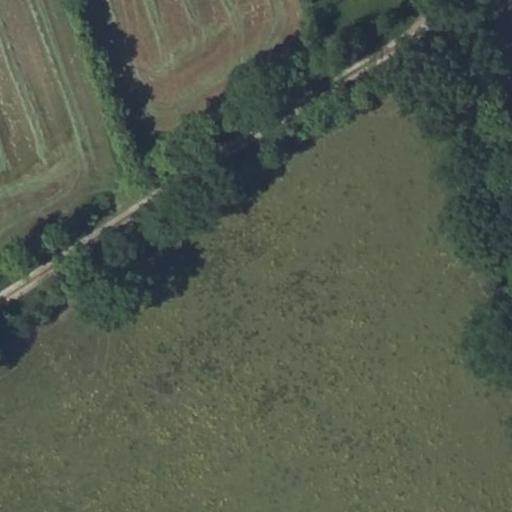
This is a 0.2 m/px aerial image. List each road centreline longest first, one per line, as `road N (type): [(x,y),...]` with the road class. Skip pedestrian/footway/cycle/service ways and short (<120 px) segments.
road 1 (track): [(443,17),(0,307)]
road 2 (track): [(511,246),(438,0)]
